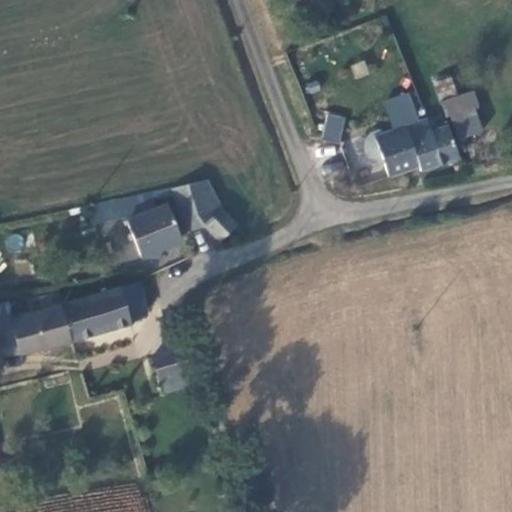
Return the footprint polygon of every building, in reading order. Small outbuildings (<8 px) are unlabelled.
[(448,114),(457,139),(480,131),(472,108),(477,106),(472,91),(440,101),(444,115),(448,114)] [(322,141),(341,144),(345,115),(327,112),(322,141)] [(382,163),(386,176),(417,165),(419,171),(457,158),(446,125),(429,130),(425,120),(385,132),(378,130),(371,132),(365,139),(362,146),(365,156),(371,162),(381,163),(382,163)] [(218,239),(235,223),(218,206),(206,178),(172,187),(182,220),(197,217),(218,239)] [(143,193),(107,200),(110,211),(147,203),(143,193)] [(166,202),(125,219),(140,256),(181,239),(166,202)] [(61,303),(70,340),(131,320),(147,314),(140,282),(61,303)] [(61,303),(58,292),(27,299),(30,313),(6,319),(0,319),(0,345),(17,344),(19,354),(40,347),(41,349),(70,340),(61,303)] [(194,382),(181,352),(152,359),(159,390),(193,382),(194,382)] [(160,396),(195,388),(193,382),(159,390),(160,396)]
